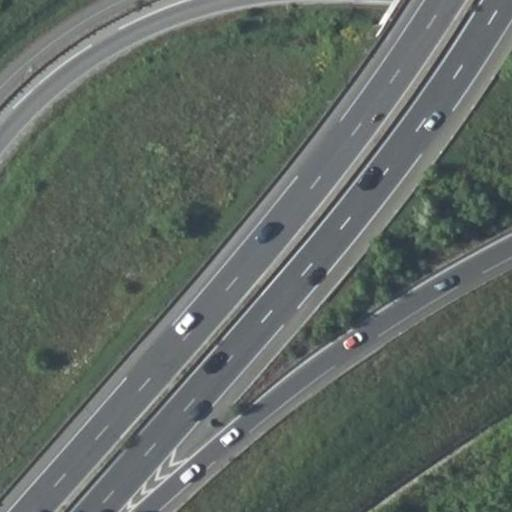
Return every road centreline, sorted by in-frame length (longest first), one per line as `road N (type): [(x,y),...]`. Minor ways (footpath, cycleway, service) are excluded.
road 1 (trunk): [(445,0),(318,177),(30,511)]
road 2 (trunk): [(93,511),(368,193),(503,0)]
road 3 (trunk): [(144,511),(348,344),(511,245)]
road 4 (trunk): [(215,0),(161,16),(72,69),(0,136)]
